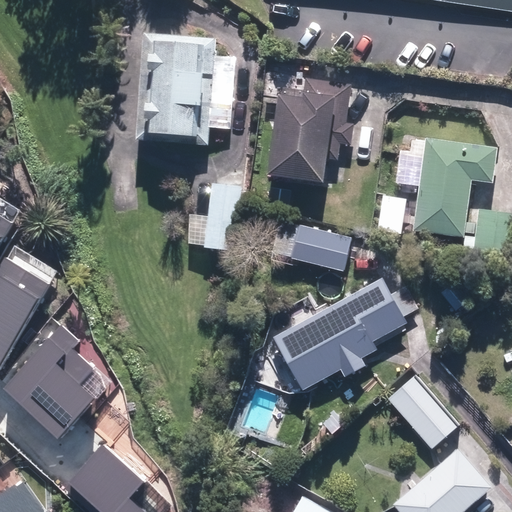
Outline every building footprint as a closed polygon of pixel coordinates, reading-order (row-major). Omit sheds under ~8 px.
[(218,39),(146,33),(137,142),(211,148),(212,128),(232,130),(238,59),(217,57),(218,39)] [(280,89),(268,176),(326,184),(331,145),(353,148),(356,124),(347,123),(352,84),(306,78),(304,92),(280,89)] [(494,184),(498,147),(426,138),(425,145),(402,142),(396,185),(419,188),(413,231),(465,238),(473,181),(494,184)] [(189,246),(236,251),(244,187),(213,184),(209,216),(193,214),(189,246)] [(293,190),(272,187),(269,209),(290,212),(293,190)] [(511,213),(480,209),(474,252),(511,257),(511,256),(511,213)] [(0,256),(19,226),(0,214),(0,256)] [(353,238),(300,226),(292,259),(346,272),(353,238)] [(0,369),(5,372),(56,286),(12,260),(0,280),(0,369)] [(384,278),(303,323),(333,376),(380,350),(376,343),(409,324),(406,318),(421,309),(408,285),(393,294),(384,278)] [(68,328),(10,390),(66,442),(105,401),(88,385),(101,371),(80,351),(86,345),(68,328)] [(416,375),(388,399),(433,451),(461,427),(416,375)] [(112,446),(77,485),(108,511),(152,511),(140,501),(155,484),(112,446)] [(457,448),(393,505),(398,511),(466,511),(493,488),(457,448)] [(0,491),(0,511),(48,511),(29,485),(24,488),(23,486),(5,499),(0,491)] [(333,511),(305,495),(294,511),(333,511)]
